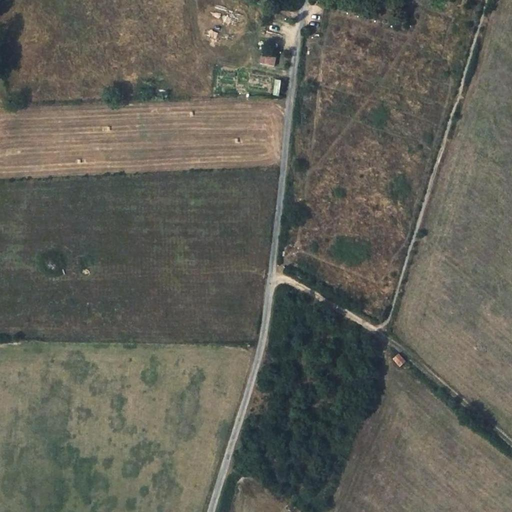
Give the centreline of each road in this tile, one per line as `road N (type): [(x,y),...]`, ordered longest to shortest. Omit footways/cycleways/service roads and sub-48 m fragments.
road 1 (unclassified): [(212,511),(261,352),(305,0)]
road 2 (track): [(271,280),(287,280),(373,329),(511,445)]
